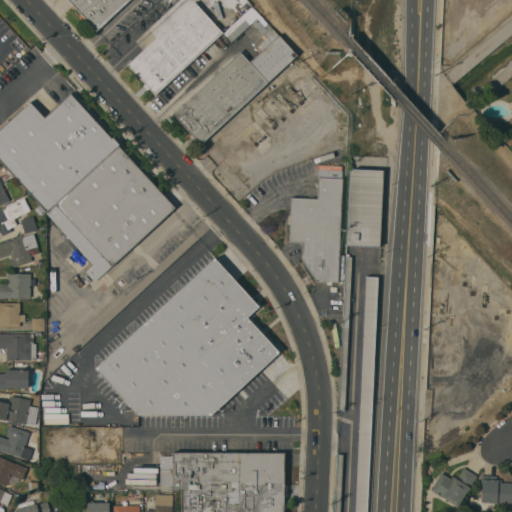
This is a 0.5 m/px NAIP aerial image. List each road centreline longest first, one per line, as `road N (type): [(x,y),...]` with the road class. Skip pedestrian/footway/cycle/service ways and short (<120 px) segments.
road 1 (tertiary): [(27,0),(234,221),(288,292),(319,375),(314,511)]
road 2 (primary): [(420,13),(393,511)]
